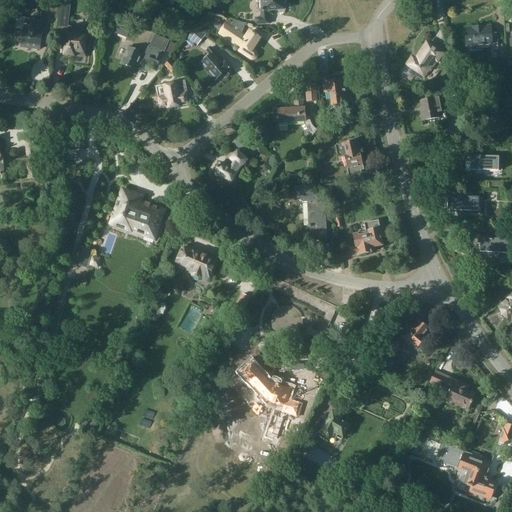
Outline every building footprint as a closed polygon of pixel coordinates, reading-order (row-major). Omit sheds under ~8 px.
[(51,6),(49,18),(56,18),(58,7),(59,1),(52,0),(51,6)] [(60,0),(57,33),(67,34),(64,54),(66,54),(66,55),(67,56),(68,57),(69,57),(70,57),(71,57),(72,56),(73,55),(75,55),(75,52),(84,53),(86,38),(90,38),(91,28),(87,27),(68,25),(70,9),(70,0),(60,0)] [(259,0),(261,17),(255,18),(255,25),(269,24),(269,15),(271,15),(271,11),(278,10),(278,11),(278,12),(279,12),(279,13),(280,13),(281,13),(282,13),(283,13),(283,12),(284,12),(284,11),(284,10),(284,3),(285,1),(284,0),(259,0)] [(23,29),(21,47),(32,48),(34,50),(37,50),(38,49),(40,49),(42,31),(44,13),(38,12),(37,20),(26,18),(26,23),(25,22),(24,25),(25,25),(25,29),(23,29)] [(228,20),(220,33),(234,43),(235,42),(242,47),(238,52),(251,60),(251,61),(252,61),(253,61),(254,61),(255,60),(256,60),(257,59),(258,58),(258,57),(258,56),(258,55),(258,54),(258,53),(257,52),(253,49),(260,38),(251,31),(246,38),(242,35),(246,24),(235,20),(233,24),(228,20)] [(115,24),(112,31),(127,37),(130,30),(115,24)] [(171,26),(168,32),(174,34),(172,40),(179,43),(184,31),(171,26)] [(464,31),(463,35),(464,38),(465,37),(466,46),(491,45),(498,44),(498,41),(498,35),(492,36),(491,26),(465,28),(465,31),(464,31)] [(196,29),(187,41),(193,46),(195,43),(197,45),(205,36),(196,29)] [(124,56),(120,64),(133,69),(134,65),(137,66),(139,64),(140,64),(146,61),(148,62),(148,63),(152,65),(152,64),(158,66),(162,56),(159,55),(161,51),(164,52),(168,42),(154,36),(150,47),(148,46),(146,45),(144,46),(142,46),(140,48),(139,50),(138,51),(128,47),(124,56)] [(407,65),(402,72),(413,80),(415,76),(421,80),(424,77),(428,70),(430,72),(442,53),(427,43),(416,59),(412,57),(407,65)] [(211,56),(201,64),(215,80),(223,74),(226,78),(232,73),(230,69),(225,63),(224,63),(215,52),(211,47),(206,51),(211,56)] [(169,60),(165,65),(172,74),(178,70),(169,60)] [(330,76),(322,77),(323,78),(323,77),(325,92),(330,92),(333,106),(348,104),(348,103),(349,102),(348,95),(347,96),(345,79),(330,81),(329,77),(330,76)] [(165,97),(158,98),(160,108),(167,107),(168,108),(181,105),(181,104),(188,102),(186,93),(179,94),(176,83),(163,86),(165,97)] [(315,84),(306,85),(307,96),(308,101),(317,100),(317,95),(315,84)] [(278,118),(277,118),(277,120),(278,120),(278,124),(279,127),(288,127),(288,123),(304,122),(305,124),(305,126),(306,128),(307,129),(309,131),(310,133),(312,134),(313,135),(317,130),(315,129),(314,128),(313,127),(312,126),(311,124),(310,123),(310,121),(310,120),(309,118),(309,117),(306,117),(305,108),(304,108),(302,90),(294,91),(295,108),(277,110),(278,118)] [(439,97),(420,100),(422,110),(420,110),(422,121),(438,118),(437,112),(442,111),(439,97)] [(491,130),(491,140),(508,141),(508,131),(491,130)] [(0,174),(1,175),(0,173),(8,172),(8,164),(27,162),(28,167),(36,167),(34,140),(25,140),(27,157),(2,159),(1,154),(0,142),(0,174)] [(341,145),(335,146),(338,157),(344,155),(349,178),(362,175),(361,171),(364,171),(363,166),(364,166),(358,140),(341,144),(341,145)] [(214,168),(213,170),(214,173),(215,173),(214,175),(223,179),(222,180),(222,182),(225,184),(227,182),(228,181),(232,183),(238,171),(241,168),(242,168),(243,168),(243,167),(244,167),(245,167),(246,166),(246,165),(247,165),(247,164),(247,163),(247,162),(247,161),(248,160),(242,155),(243,155),(238,150),(230,159),(234,162),(231,168),(225,165),(225,163),(224,163),(222,163),(220,163),(218,167),(217,166),(217,167),(214,168)] [(468,156),(467,163),(470,163),(470,170),(499,171),(499,157),(489,156),(489,158),(486,158),(486,156),(468,156)] [(296,186),(294,187),(295,189),(303,202),(307,202),(309,226),(307,226),(307,228),(309,228),(310,241),(328,240),(325,202),(318,202),(318,200),(317,198),(317,195),(315,193),(314,191),(312,189),(309,188),(310,186),(308,185),(305,185),(302,185),(299,185),(296,186)] [(112,219),(111,224),(131,231),(146,236),(155,239),(157,233),(165,210),(142,202),(144,196),(123,189),(112,219)] [(448,196),(447,210),(478,211),(479,197),(469,197),(469,198),(465,198),(465,196),(448,196)] [(355,248),(350,249),(352,256),(363,254),(366,255),(367,254),(369,253),(372,252),(372,251),(371,251),(371,248),(377,247),(378,246),(379,246),(379,245),(379,244),(379,243),(382,243),(381,237),(384,237),(382,228),(380,228),(379,221),(379,220),(364,223),(365,228),(366,232),(353,235),(355,248)] [(478,238),(478,244),(480,244),(480,252),(489,252),(489,257),(501,258),(501,253),(509,253),(510,239),(500,239),(500,240),(497,240),(497,239),(478,238)] [(182,247),(176,262),(188,268),(188,270),(193,272),(191,276),(200,280),(202,276),(207,278),(208,277),(210,278),(217,262),(210,259),(209,256),(203,254),(200,255),(193,252),(182,247)] [(83,248),(79,266),(88,268),(92,250),(83,248)] [(91,256),(89,266),(98,268),(100,258),(91,256)] [(507,299),(498,306),(500,310),(502,315),(507,319),(510,322),(511,320),(511,290),(505,296),(507,299)] [(238,305),(234,314),(240,317),(245,308),(248,299),(242,297),(238,305)] [(392,341),(388,355),(395,358),(398,349),(404,351),(405,349),(412,355),(418,347),(425,339),(423,338),(429,330),(421,323),(416,329),(414,328),(412,331),(406,326),(400,334),(401,335),(398,343),(392,341)] [(197,333),(193,339),(197,342),(201,336),(197,333)] [(247,363),(240,370),(242,372),(241,373),(249,381),(248,381),(248,382),(247,382),(247,383),(247,384),(247,385),(247,386),(248,386),(248,387),(249,388),(250,388),(251,388),(252,388),(253,388),(254,388),(254,387),(256,386),(267,399),(265,406),(274,409),(272,415),(272,414),(265,437),(273,439),(273,438),(277,439),(283,418),(284,413),(284,412),(287,413),(286,416),(296,419),(301,404),(286,399),(288,393),(281,391),(282,388),(283,388),(283,386),(278,384),(278,383),(272,380),(274,373),(269,371),(267,370),(265,372),(255,361),(252,364),(252,363),(249,366),(247,363)] [(435,371),(430,382),(450,391),(446,399),(468,409),(475,395),(466,391),(467,388),(462,386),(463,384),(435,371)] [(321,434),(320,437),(326,441),(328,438),(329,438),(331,434),(337,438),(337,437),(341,440),(344,434),(348,429),(347,428),(349,426),(344,423),(344,422),(343,422),(340,420),(341,417),(333,412),(329,418),(324,426),(320,433),(321,434)] [(511,425),(506,423),(497,445),(503,447),(504,443),(511,439),(511,425)] [(312,427),(303,442),(310,446),(318,431),(312,427)] [(300,450),(298,453),(303,456),(304,453),(308,448),(309,446),(305,443),(303,445),(300,450)] [(443,443),(437,460),(468,472),(466,477),(465,477),(464,477),(463,477),(462,478),(462,479),(461,479),(461,480),(461,481),(461,482),(462,483),(463,484),(464,484),(463,484),(467,486),(466,486),(470,488),(470,490),(475,492),(477,490),(481,492),(481,495),(491,499),(493,495),(496,492),(496,487),(497,485),(487,481),(489,476),(485,475),(486,472),(487,473),(490,465),(484,463),(485,462),(476,459),(476,460),(471,458),(472,455),(443,443)]
